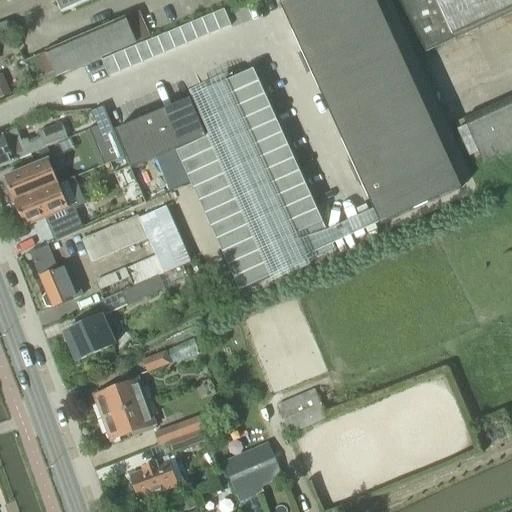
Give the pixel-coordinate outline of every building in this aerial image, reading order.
[(55,0),(61,13),(91,0),(55,0)] [(355,183),(361,180),(380,223),(460,187),(374,0),(290,0),(280,5),(301,51),(296,53),(306,74),(312,72),(351,159),(346,162),(355,183)] [(418,0),(424,12),(450,0),(418,0)] [(451,0),(450,0),(424,12),(431,27),(458,15),(453,3),(451,0)] [(474,0),(460,0),(453,3),(458,15),(465,30),(467,33),(473,48),(492,39),(485,25),(474,0)] [(497,0),(474,0),(485,25),(492,39),(511,31),(504,16),(497,0)] [(511,0),(497,0),(504,16),(511,31),(511,30),(511,0)] [(224,9),(213,13),(220,30),(231,25),(224,9)] [(213,13),(201,18),(208,35),(220,30),(213,13)] [(34,86),(149,38),(140,15),(25,63),(34,86)] [(458,15),(431,27),(438,43),(465,30),(458,15)] [(201,18),(190,23),(197,39),(208,35),(201,18)] [(8,22),(4,23),(8,32),(18,27),(17,24),(8,22)] [(190,23),(179,27),(186,44),(197,39),(190,23)] [(179,27),(168,32),(175,49),(186,44),(179,27)] [(465,30),(438,43),(439,46),(446,60),(473,48),(467,33),(465,30)] [(168,32),(157,37),(164,53),(175,49),(168,32)] [(157,37),(146,41),(153,58),(164,53),(157,37)] [(146,41),(135,46),(142,62),(153,58),(146,41)] [(135,46),(124,50),(131,67),(142,62),(135,46)] [(124,50),(113,55),(120,72),(131,67),(124,50)] [(113,55),(102,60),(105,67),(108,76),(120,72),(113,55)] [(227,81),(224,82),(230,95),(259,82),(253,69),(227,81)] [(0,72),(0,100),(11,95),(2,72),(0,72)] [(221,76),(188,90),(209,137),(215,149),(221,162),(226,175),(232,187),(238,200),(244,213),(249,225),(255,238),(261,251),(266,263),(272,276),(305,261),(299,248),(293,235),(288,223),(282,210),(276,197),(270,184),(265,172),(259,159),(253,146),(247,133),(241,121),(236,108),(230,95),(224,82),(221,76)] [(259,82),(230,95),(236,108),(265,95),(259,82)] [(265,95),(236,108),(241,121),(271,107),(265,95)] [(511,151),(511,97),(464,119),(467,124),(457,129),(469,156),(479,151),(485,164),(511,151)] [(190,100),(115,131),(126,156),(131,168),(156,158),(206,137),(190,100)] [(104,106),(91,111),(97,126),(105,144),(117,139),(114,132),(112,125),(106,111),(104,106)] [(271,107),(241,121),(242,122),(247,133),(276,120),(271,107)] [(276,120),(247,133),(253,146),(282,133),(276,120)] [(31,153),(45,147),(45,148),(68,139),(62,123),(39,132),(42,140),(40,141),(39,138),(29,142),(26,140),(22,141),(17,129),(0,135),(0,167),(32,154),(31,153)] [(282,133),(253,146),(259,159),(288,146),(282,133)] [(206,138),(176,151),(182,164),(215,149),(209,137),(206,138)] [(105,144),(100,146),(107,164),(125,157),(117,139),(105,144)] [(288,146),(259,159),(265,172),(294,158),(288,146)] [(215,149),(182,164),(188,177),(221,162),(215,149)] [(52,158),(5,177),(9,188),(8,188),(14,202),(62,182),(52,158)] [(294,158),(265,172),(270,184),(300,171),(294,158)] [(221,162),(188,177),(191,183),(194,190),(226,175),(221,162)] [(300,171),(270,184),(276,197),(305,184),(300,171)] [(226,175),(194,190),(199,202),(232,187),(226,175)] [(62,182),(14,202),(20,216),(21,216),(25,226),(25,227),(45,218),(55,243),(82,231),(72,207),(82,203),(72,178),(62,182)] [(305,184),(276,197),(282,210),(311,197),(305,184)] [(232,187),(199,202),(205,215),(238,200),(232,187)] [(311,197),(282,210),(288,223),(317,209),(316,207),(311,197)] [(238,200),(205,215),(211,228),(244,213),(238,200)] [(160,276),(191,262),(166,206),(139,218),(138,216),(82,240),(91,263),(150,238),(157,255),(127,268),(95,281),(104,300),(107,299),(108,300),(123,294),(160,278),(160,276)] [(317,209),(288,223),(293,235),(323,222),(317,209)] [(244,213),(211,228),(217,240),(249,225),(244,213)] [(323,222),(293,235),(295,240),(299,248),(328,235),(326,230),(323,222)] [(249,225),(217,240),(222,253),(255,238),(249,225)] [(328,235),(299,248),(303,257),(305,261),(308,260),(334,248),(332,244),(328,235)] [(255,238),(222,253),(228,266),(261,251),(255,238)] [(261,251),(228,266),(234,278),(266,263),(261,251)] [(53,307),(84,294),(71,262),(40,276),(47,292),(42,298),(46,307),(53,307)] [(266,263),(234,278),(239,291),(270,277),(272,276),(266,263)] [(160,278),(123,294),(128,305),(165,289),(160,278)] [(64,333),(76,361),(114,344),(107,329),(115,325),(109,312),(64,333)] [(166,351),(142,360),(147,372),(171,363),(166,351)] [(102,416),(103,419),(147,403),(137,376),(114,385),(115,388),(95,395),(98,405),(97,408),(99,415),(102,416)] [(290,434),(328,418),(316,390),(279,405),(290,434)] [(134,436),(156,428),(157,428),(147,403),(103,419),(104,420),(102,423),(105,430),(107,430),(111,440),(132,432),(134,436)] [(169,441),(197,431),(192,418),(154,432),(158,445),(169,441)] [(197,431),(169,441),(173,453),(193,445),(206,441),(202,429),(197,431)] [(222,463),(224,468),(240,504),(263,494),(260,486),(283,476),(269,443),(222,463)] [(137,493),(139,498),(178,484),(184,481),(174,456),(168,458),(142,467),(143,471),(131,476),(133,481),(130,482),(130,483),(129,485),(128,486),(128,488),(129,489),(129,490),(130,492),(131,493),(133,493),(135,493),(137,493)]
